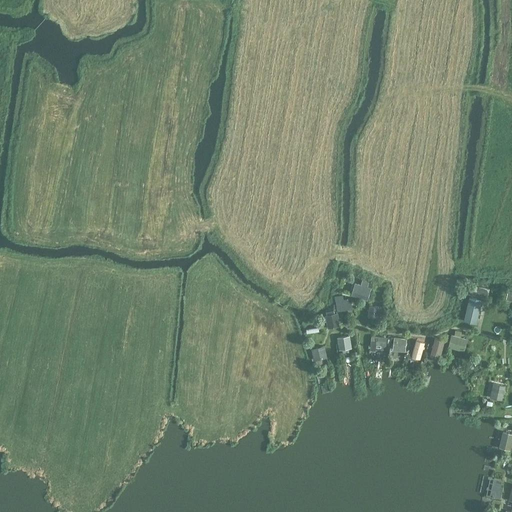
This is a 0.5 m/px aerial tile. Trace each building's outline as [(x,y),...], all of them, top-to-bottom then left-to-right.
[(366,301),(370,289),(367,288),(368,283),(362,281),(360,285),(354,284),(350,296),(366,301)] [(487,300),(490,289),(474,285),(472,297),(487,300)] [(352,310),(350,299),(343,300),(342,296),(334,297),(335,302),(335,305),(333,306),(333,310),(336,310),(336,312),(352,310)] [(475,325),(481,302),(471,299),(465,323),(475,325)] [(379,324),(380,306),(370,306),(370,324),(379,324)] [(339,327),(337,314),(326,316),(328,329),(339,327)] [(464,353),(467,340),(452,336),(448,349),(464,353)] [(351,350),(349,337),(337,338),(339,351),(351,350)] [(385,347),(385,344),(389,344),(389,348),(392,349),(392,351),(405,353),(406,340),(394,338),(394,339),(390,338),(390,340),(386,339),(371,337),(369,352),(374,352),(375,346),(385,347)] [(440,358),(445,342),(435,339),(431,356),(440,358)] [(416,340),(412,354),(420,357),(424,343),(416,340)] [(327,357),(324,346),(311,349),(313,361),(327,357)] [(501,401),(504,387),(492,384),(488,398),(501,401)] [(511,451),(511,444),(511,434),(503,433),(500,449),(511,451)] [(502,499),(505,486),(493,484),(491,497),(502,499)]
